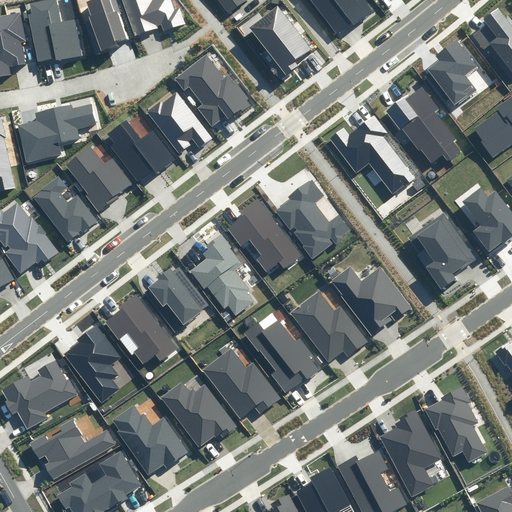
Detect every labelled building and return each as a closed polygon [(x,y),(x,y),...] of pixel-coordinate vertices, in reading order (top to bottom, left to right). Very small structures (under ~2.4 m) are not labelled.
[(55,0),(53,0),(27,6),(39,63),(83,54),(75,20),(60,23),(55,0)] [(91,15),(88,16),(100,52),(118,46),(117,41),(125,38),(112,0),(99,0),(88,4),(91,15)] [(122,0),(135,35),(162,26),(163,30),(183,23),(178,8),(173,9),(170,0),(122,0)] [(221,0),(230,10),(243,0),(221,0)] [(310,0),(337,35),(370,10),(362,0),(358,3),(355,0),(310,0)] [(309,49),(279,7),(250,27),(286,76),(300,66),(295,59),(309,49)] [(511,70),(511,24),(499,7),(482,19),(486,24),(473,33),(487,52),(494,46),(511,70)] [(20,11),(0,14),(0,77),(12,75),(10,67),(26,63),(22,41),(26,40),(20,11)] [(443,57),(427,68),(454,107),(478,91),(466,75),(478,67),(459,40),(441,53),(443,57)] [(224,76),(206,53),(174,79),(185,92),(189,89),(201,103),(196,107),(211,126),(226,115),(229,119),(248,104),(245,99),(248,97),(228,73),(224,76)] [(447,153),(442,156),(448,164),(463,153),(454,142),(457,140),(436,112),(439,109),(422,86),(405,99),(447,153)] [(159,100),(145,111),(179,153),(190,144),(188,142),(193,139),(200,148),(213,137),(176,92),(162,103),(159,100)] [(511,95),(497,106),(500,110),(472,129),(491,157),(511,143),(511,95)] [(447,153),(405,99),(403,97),(385,111),(429,166),(442,156),(447,153)] [(76,128),(96,124),(91,104),(74,108),(74,104),(35,112),(37,120),(18,124),(26,162),(62,154),(59,142),(78,138),(76,128)] [(344,129),(331,138),(356,172),(369,164),(391,195),(415,178),(384,136),(388,134),(375,116),(348,135),(344,129)] [(0,191),(15,188),(3,139),(6,139),(1,120),(0,120),(0,191)] [(124,121),(107,134),(114,143),(111,145),(138,182),(170,159),(151,133),(139,141),(124,121)] [(78,156),(66,165),(88,193),(85,195),(99,214),(119,198),(117,195),(133,183),(114,158),(105,165),(90,146),(78,156)] [(67,186),(59,176),(49,183),(33,196),(70,243),(98,221),(76,194),(66,202),(58,193),(67,186)] [(420,178),(412,184),(417,191),(425,185),(420,178)] [(324,196),(312,180),(289,197),(290,198),(273,211),(289,232),(295,228),(297,231),(294,233),(304,245),(303,246),(312,259),(333,243),(336,246),(344,239),(342,237),(350,231),(339,216),(329,223),(314,204),(324,196)] [(478,189),(462,202),(480,226),(475,229),(492,251),(511,236),(511,217),(493,192),(485,198),(478,189)] [(302,256),(259,197),(239,211),(242,216),(225,228),(239,247),(249,239),(261,255),(256,259),(265,271),(279,261),(285,268),(302,256)] [(3,253),(20,273),(34,262),(37,265),(42,261),(44,264),(60,252),(33,219),(31,221),(18,205),(4,216),(1,212),(0,212),(0,241),(6,248),(8,247),(9,248),(3,253)] [(473,259),(444,215),(416,234),(433,260),(429,263),(444,287),(456,280),(452,273),(473,259)] [(243,264),(221,235),(209,244),(212,248),(205,253),(208,257),(191,271),(204,288),(207,286),(224,309),(228,306),(235,316),(255,302),(247,292),(251,289),(236,269),(243,264)] [(0,288),(15,279),(3,258),(0,260),(0,288)] [(210,305),(180,265),(173,270),(170,267),(159,276),(160,278),(148,287),(163,306),(167,303),(183,324),(210,305)] [(349,266),(329,281),(373,337),(395,320),(391,315),(397,311),(401,317),(411,309),(378,268),(361,281),(349,266)] [(319,292),(292,312),(328,362),(343,351),(348,358),(369,343),(342,306),(334,312),(319,292)] [(178,348),(137,293),(119,307),(121,309),(105,322),(118,340),(127,333),(139,348),(134,352),(143,364),(155,355),(161,362),(178,348)] [(258,323),(246,333),(274,370),(269,374),(286,396),(323,369),(300,339),(295,343),(279,321),(265,332),(258,323)] [(123,357),(98,325),(78,340),(80,342),(64,354),(101,404),(121,389),(114,380),(120,375),(112,365),(123,357)] [(511,341),(499,351),(511,369),(511,341)] [(231,349),(203,371),(241,420),(255,409),(259,415),(281,399),(253,363),(246,368),(231,349)] [(67,379),(57,360),(39,370),(42,376),(32,382),(29,377),(4,390),(10,400),(7,402),(13,413),(17,411),(27,429),(49,417),(47,413),(79,396),(69,378),(67,379)] [(181,381),(160,396),(199,447),(215,434),(220,440),(237,427),(205,385),(196,392),(194,389),(190,392),(181,381)] [(443,401),(426,410),(436,429),(439,428),(454,456),(463,451),(470,462),(488,452),(474,426),(479,423),(468,403),(471,402),(462,386),(441,397),(443,401)] [(134,404),(112,419),(119,430),(117,432),(148,476),(164,464),(166,468),(189,453),(165,419),(154,427),(144,413),(142,415),(134,404)] [(396,428),(379,436),(411,497),(435,485),(426,468),(442,459),(415,408),(399,417),(400,420),(394,423),(396,428)] [(44,436),(31,443),(39,459),(46,455),(50,462),(44,465),(52,479),(117,443),(108,428),(86,440),(74,419),(59,427),(62,431),(46,440),(44,436)] [(355,456),(337,465),(361,511),(384,511),(404,502),(397,488),(390,491),(381,473),(389,468),(380,450),(358,461),(355,456)] [(71,487),(57,495),(65,510),(69,507),(71,511),(103,511),(126,499),(124,494),(141,484),(122,451),(99,463),(106,476),(91,484),(85,474),(69,483),(71,487)] [(3,470),(0,470),(0,491),(0,492),(43,478),(34,452),(1,463),(3,470)] [(313,481),(293,491),(303,511),(340,511),(351,506),(331,468),(311,478),(313,481)] [(511,511),(511,496),(507,487),(476,503),(480,511),(511,511)] [(274,509),(268,511),(297,511),(289,495),(271,504),(274,509)]
